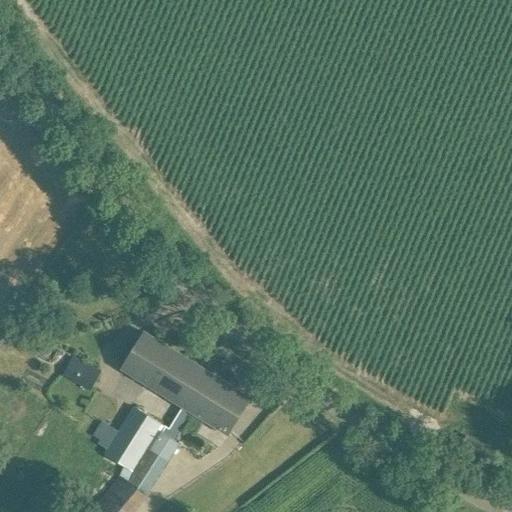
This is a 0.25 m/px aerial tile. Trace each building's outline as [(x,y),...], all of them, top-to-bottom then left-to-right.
[(206,370),(198,365),(144,332),(121,368),(183,406),(206,370)] [(73,354),(62,375),(90,389),(101,369),(73,354)] [(229,435),(241,416),(251,399),(206,370),(183,406),(229,435)] [(109,450),(107,454),(126,466),(133,470),(147,448),(158,430),(162,423),(135,406),(121,430),(109,450)] [(482,445),(466,436),(459,448),(475,458),(482,445)] [(135,511),(149,497),(128,480),(132,473),(124,469),(89,511),(135,511)]
